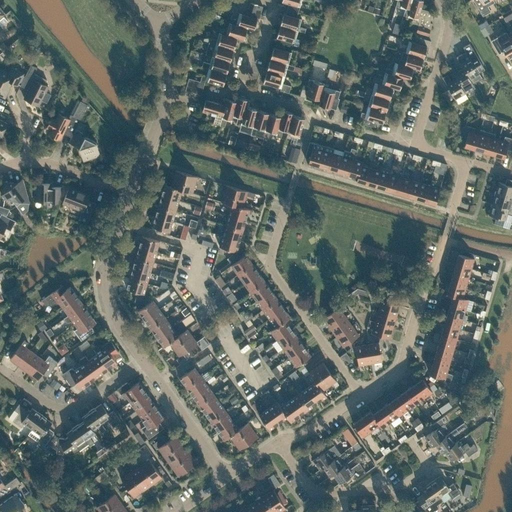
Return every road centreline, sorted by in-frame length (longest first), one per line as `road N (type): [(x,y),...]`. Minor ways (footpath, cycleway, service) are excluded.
road 1 (residential): [(363,395),(269,265),(312,118)]
road 2 (residential): [(363,395),(403,362),(466,162)]
road 3 (residential): [(408,439),(425,468),(388,493),(312,491),(277,443)]
road 4 (track): [(11,0),(144,158)]
road 5 (residential): [(142,359),(113,314),(104,279),(130,193)]
road 6 (residential): [(130,193),(166,93),(156,24)]
road 7 (residential): [(312,118),(240,89),(249,56),(264,40),(272,0)]
road 8 (residential): [(142,359),(69,408),(54,407),(0,367)]
road 9 (residential): [(415,146),(446,31),(439,0)]
road 10 (residential): [(224,478),(142,359)]
